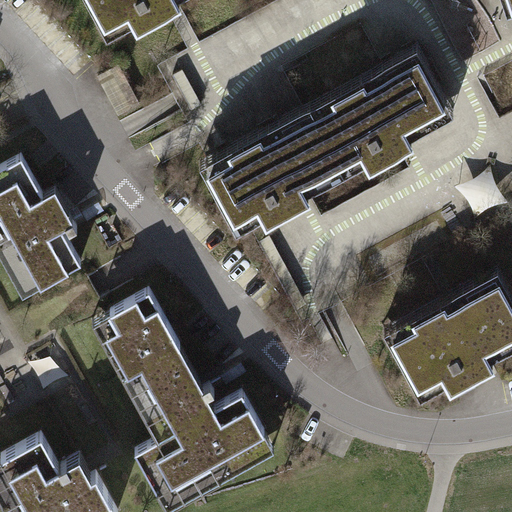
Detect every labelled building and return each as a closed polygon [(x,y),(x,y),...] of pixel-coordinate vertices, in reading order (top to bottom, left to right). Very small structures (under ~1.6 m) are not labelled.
[(88,0),(108,35),(173,0),(88,0)] [(419,51),(204,163),(233,219),(259,206),(267,221),(285,212),(314,197),(306,181),(364,151),(372,166),(393,155),(417,142),(408,125),(447,104),(419,51)] [(58,220),(21,151),(0,162),(0,247),(21,286),(77,256),(58,220)] [(511,296),(494,263),(384,323),(417,385),(468,357),(511,333),(511,296)] [(130,444),(164,507),(272,449),(238,387),(214,400),(204,382),(151,284),(92,316),(154,431),(130,444)] [(37,428),(0,449),(0,495),(9,511),(86,511),(107,500),(84,461),(76,447),(55,459),(37,428)]
